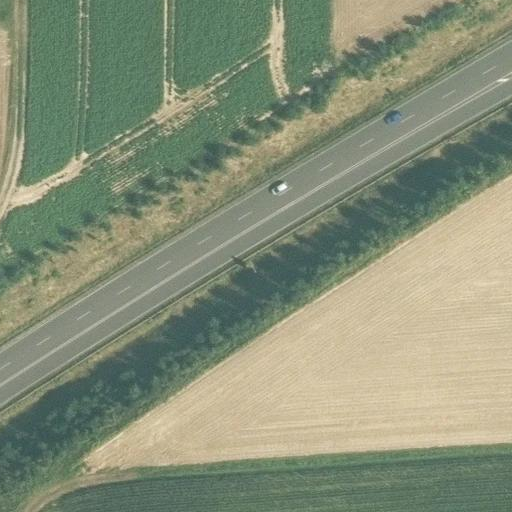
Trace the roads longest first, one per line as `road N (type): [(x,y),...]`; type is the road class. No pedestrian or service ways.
road 1 (trunk): [(0,377),(490,77)]
road 2 (track): [(21,0),(16,149),(0,202)]
